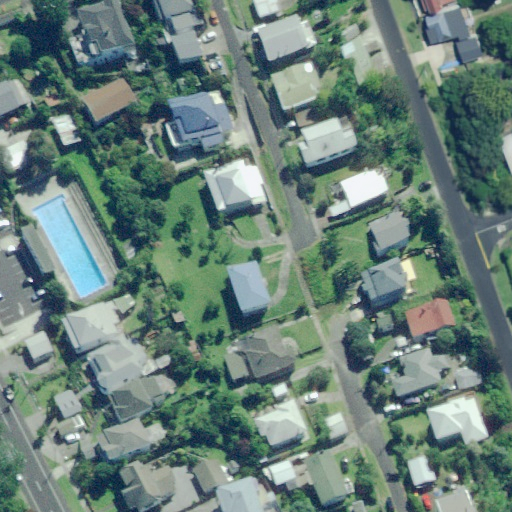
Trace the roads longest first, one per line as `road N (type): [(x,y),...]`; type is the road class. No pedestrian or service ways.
road 1 (residential): [(377,0),(465,238)]
road 2 (residential): [(217,0),(302,230)]
road 3 (residential): [(343,346),(404,511)]
road 4 (residential): [(465,238),(511,364)]
